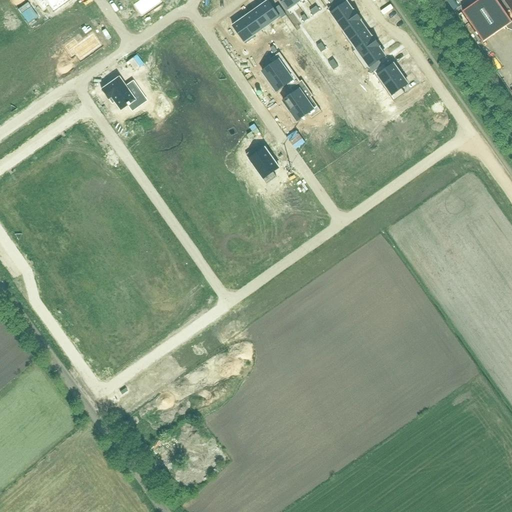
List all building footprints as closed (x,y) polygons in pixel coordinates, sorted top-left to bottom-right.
[(53,12),(70,0),(36,0),(43,9),(48,6),(53,12)] [(142,0),(134,6),(142,18),(162,4),(158,0),(142,0)] [(293,0),(280,0),(287,11),(297,4),(293,0)] [(511,22),(496,0),(480,0),(462,12),(483,42),(506,27),(507,29),(511,31),(511,22)] [(269,1),(260,8),(271,24),(280,17),(281,19),(286,16),(279,6),(274,9),(269,1)] [(338,2),(328,9),(338,23),(354,12),(354,11),(347,3),(341,7),(338,2)] [(0,4),(0,17),(6,13),(11,20),(16,17),(9,7),(4,11),(0,4)] [(68,7),(55,16),(69,35),(81,27),(82,28),(91,22),(81,8),(73,13),(68,7)] [(260,8),(251,14),(262,30),(271,24),(260,8)] [(354,12),(338,23),(344,32),(360,21),(361,21),(354,11),(354,12)] [(251,14),(242,20),(253,36),(254,36),(262,30),(251,14)] [(242,20),(233,27),(238,35),(233,38),(240,48),(255,38),(254,36),(253,36),(242,20)] [(344,32),(342,33),(348,42),(366,29),(360,21),(344,32)] [(366,29),(348,42),(354,51),(355,51),(373,38),(372,38),(366,29)] [(174,51),(166,57),(181,78),(189,72),(183,64),(199,52),(185,31),(168,43),(174,51)] [(75,39),(65,46),(73,56),(77,54),(81,60),(101,45),(93,34),(79,44),(75,39)] [(354,51),(352,52),(359,61),(379,47),(379,48),(380,47),(373,38),(372,38),(373,38),(355,51),(354,51)] [(379,47),(359,61),(365,70),(367,69),(371,74),(373,73),(373,72),(383,66),(382,65),(379,61),(385,56),(379,48),(379,47)] [(42,57),(33,64),(45,80),(45,79),(53,73),(48,65),(53,61),(46,51),(41,55),(42,57)] [(274,65),(263,72),(270,82),(290,68),(280,53),(270,60),(274,65)] [(148,59),(143,62),(157,82),(167,75),(174,71),(167,61),(161,65),(153,54),(147,58),(148,59)] [(137,65),(132,69),(140,80),(134,84),(135,86),(141,94),(147,89),(157,82),(143,62),(138,66),(137,65)] [(33,64),(24,70),(36,86),(45,80),(33,64)] [(383,66),(373,72),(373,73),(383,87),(401,75),(394,65),(388,69),(384,64),(382,65),(383,66)] [(290,68),(270,82),(277,92),(287,84),(291,89),(300,82),(290,68)] [(24,70),(15,76),(27,92),(35,86),(36,86),(24,70)] [(401,75),(383,87),(394,102),(405,93),(402,89),(408,84),(401,75)] [(15,76),(6,82),(18,98),(27,92),(15,76)] [(336,79),(329,84),(334,91),(341,86),(336,79)] [(113,82),(101,90),(107,99),(108,99),(112,104),(114,102),(120,110),(126,106),(127,107),(129,105),(128,104),(133,101),(138,107),(146,101),(141,94),(135,86),(130,90),(127,86),(124,88),(120,82),(119,80),(114,83),(113,82)] [(294,94),(283,102),(290,111),(311,97),(313,96),(302,81),(300,82),(291,89),(294,94)] [(0,98),(3,97),(9,105),(18,98),(6,82),(0,86),(0,98)] [(204,87),(194,94),(198,99),(200,98),(206,107),(226,93),(219,83),(207,92),(204,87)] [(226,93),(206,107),(213,116),(211,118),(215,123),(225,116),(221,111),(233,103),(231,101),(226,94),(226,93)] [(311,97),(290,111),(297,121),(308,114),(312,119),(321,112),(311,97)] [(426,113),(418,119),(431,137),(440,131),(433,120),(440,115),(427,98),(420,103),(426,113)] [(319,130),(309,138),(317,150),(336,136),(331,130),(339,125),(329,110),(313,121),(319,130)] [(371,112),(363,117),(366,121),(373,115),(371,112)] [(403,115),(395,121),(407,138),(415,133),(422,144),(431,137),(418,119),(410,125),(403,115)] [(227,119),(217,126),(221,132),(223,131),(229,140),(249,126),(248,125),(243,118),(242,116),(230,124),(227,119)] [(144,137),(138,141),(145,151),(165,136),(155,121),(140,132),(144,137)] [(391,138),(382,144),(395,163),(404,156),(397,146),(404,141),(392,123),(384,129),(391,138)] [(249,126),(229,140),(236,149),(234,150),(238,156),(248,149),(244,144),(256,136),(254,134),(249,126)] [(80,135),(71,141),(83,159),(97,149),(90,139),(85,143),(80,135)] [(165,136),(145,151),(151,161),(158,156),(161,161),(176,151),(165,136)] [(71,141),(62,148),(73,163),(73,164),(74,166),(83,159),(71,141)] [(367,141),(359,146),(371,164),(379,158),(386,169),(395,163),(382,144),(374,150),(367,141)] [(62,148),(53,154),(64,170),(73,164),(73,163),(62,148)] [(256,148),(246,155),(257,170),(272,158),(265,149),(259,153),(256,148)] [(355,164),(346,170),(359,188),(368,182),(361,171),(368,166),(356,148),(348,154),(355,164)] [(53,154),(44,160),(49,168),(45,172),(52,182),(66,171),(65,169),(64,170),(53,154)] [(167,169),(161,174),(168,183),(188,169),(178,154),(163,164),(167,169)] [(272,158),(257,170),(267,184),(277,177),(273,173),(279,168),(272,158)] [(36,166),(26,173),(37,188),(46,181),(36,166)] [(331,166),(323,172),(335,189),(343,184),(350,194),(359,188),(346,170),(338,176),(331,166)] [(188,169),(168,183),(175,193),(181,189),(184,194),(199,183),(188,169)] [(26,173),(18,179),(28,194),(37,188),(26,173)] [(96,183),(87,190),(90,195),(97,190),(104,199),(120,188),(113,178),(100,188),(96,183)] [(18,179),(9,185),(19,200),(28,194),(18,179)] [(9,185),(0,191),(11,206),(19,200),(9,185)] [(190,202),(184,206),(191,216),(212,201),(201,187),(186,197),(190,202)] [(111,209),(104,214),(107,219),(117,212),(114,207),(127,198),(126,196),(127,195),(122,188),(121,189),(120,188),(104,199),(111,209)] [(0,191),(0,210),(1,213),(11,206),(0,191)] [(212,201),(191,216),(198,226),(204,222),(207,226),(222,216),(212,201)] [(295,205),(274,220),(282,231),(290,225),(294,231),(301,226),(302,227),(308,223),(307,221),(314,217),(310,211),(311,210),(306,202),(297,208),(295,205)] [(117,212),(107,219),(111,224),(118,219),(125,229),(141,218),(134,208),(121,217),(117,212)] [(27,229),(19,235),(25,244),(41,233),(35,224),(37,222),(33,218),(24,224),(27,229)] [(132,238),(125,243),(128,248),(138,241),(134,237),(148,227),(146,226),(148,225),(143,218),(142,219),(141,218),(125,229),(132,238)] [(41,233),(25,244),(31,253),(48,242),(41,233)] [(167,248),(158,235),(138,249),(147,261),(137,268),(143,276),(156,267),(151,259),(167,248)] [(48,242),(31,253),(31,254),(32,253),(38,262),(54,250),(48,242)] [(54,250),(38,262),(44,270),(43,270),(44,271),(60,259),(54,250)] [(175,256),(167,262),(172,269),(180,263),(175,256)] [(60,259),(44,271),(50,280),(66,268),(60,259)] [(66,268),(50,280),(51,280),(57,289),(65,283),(68,288),(76,282),(78,281),(75,276),(73,277),(66,268)] [(185,284),(177,290),(190,308),(199,302),(191,291),(199,286),(186,268),(178,274),(185,284)] [(70,295),(62,301),(69,310),(84,298),(78,290),(80,288),(76,282),(68,288),(66,289),(70,295)] [(162,286),(154,291),(166,309),(173,304),(181,314),(190,308),(177,290),(168,295),(162,286)] [(149,309),(141,315),(154,333),(163,327),(155,316),(163,311),(150,294),(142,299),(149,309)] [(84,298),(69,310),(75,319),(83,313),(87,319),(97,312),(93,306),(91,307),(84,298)] [(126,311),(118,317),(130,334),(137,329),(145,340),(154,333),(141,315),(133,321),(126,311)] [(113,334),(105,340),(118,359),(127,352),(119,342),(127,337),(114,319),(106,325),(113,334)] [(90,336),(82,342),(94,360),(101,354),(109,365),(118,359),(105,340),(97,346),(90,336)]
